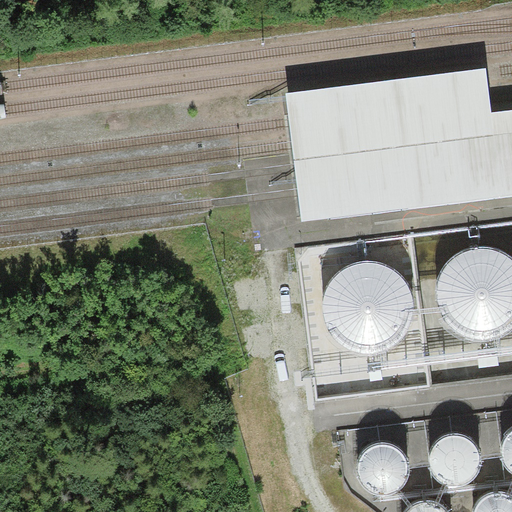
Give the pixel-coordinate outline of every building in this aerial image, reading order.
[(299,192),(302,220),(511,195),(511,109),(492,111),(490,100),(490,98),(487,69),(288,92),(291,123),(294,146),(296,169),(299,192)] [(440,306),(450,321),(464,332),(478,336),(493,335),(507,328),(511,323),(511,261),(505,254),(480,248),(457,256),(447,266),(441,276),(438,293),(440,306)] [(501,458),(507,467),(511,470),(511,427),(510,428),(504,435),(501,441),(500,451),(501,458)] [(430,466),(436,475),(444,482),(452,484),(461,483),(469,480),(475,474),(480,462),(480,451),(476,443),(468,436),(453,432),(440,437),(434,443),(431,449),(429,458),(430,466)] [(358,478),(364,488),(374,495),(382,497),(392,496),(400,492),(406,487),(412,474),(412,462),(407,453),(399,445),(383,441),(369,446),(362,453),(359,459),(357,470),(358,478)] [(511,511),(511,491),(497,488),(483,493),(477,499),(474,505),(472,511),(511,511)] [(450,511),(449,507),(441,501),(427,497),(413,501),(407,507),(404,511),(450,511)]
